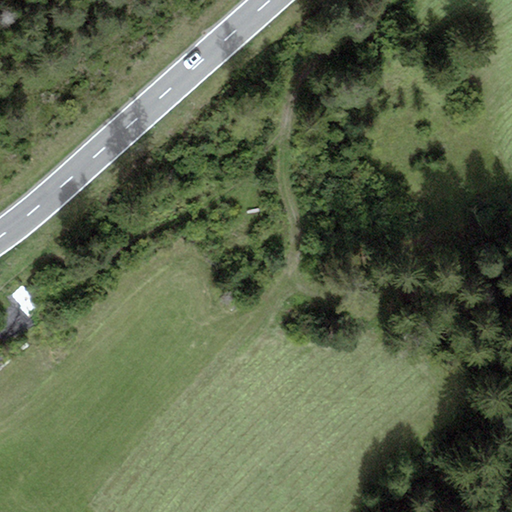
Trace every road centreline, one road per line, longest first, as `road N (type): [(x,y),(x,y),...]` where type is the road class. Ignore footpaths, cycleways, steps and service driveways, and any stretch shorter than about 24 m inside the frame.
road 1 (secondary): [(0,236),(272,0)]
road 2 (track): [(386,0),(289,117),(282,156)]
